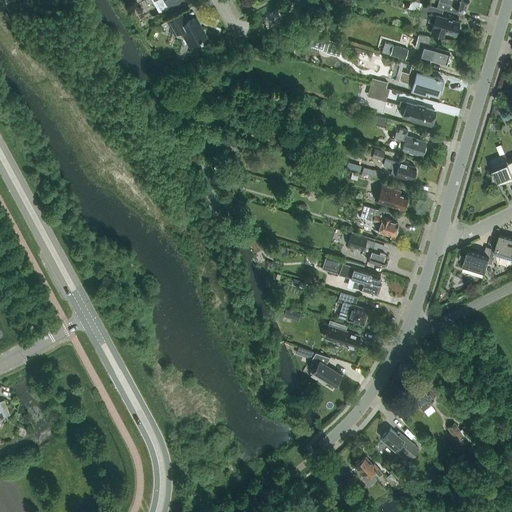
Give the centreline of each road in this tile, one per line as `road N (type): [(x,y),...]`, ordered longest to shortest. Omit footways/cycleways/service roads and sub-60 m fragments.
road 1 (residential): [(439,237),(508,0)]
road 2 (residential): [(322,449),(391,367),(439,237)]
road 3 (secondary): [(165,511),(166,455),(93,315)]
road 4 (secondary): [(81,322),(152,458),(151,511)]
road 5 (secondary): [(93,315),(0,142)]
road 6 (secondary): [(0,171),(81,322)]
